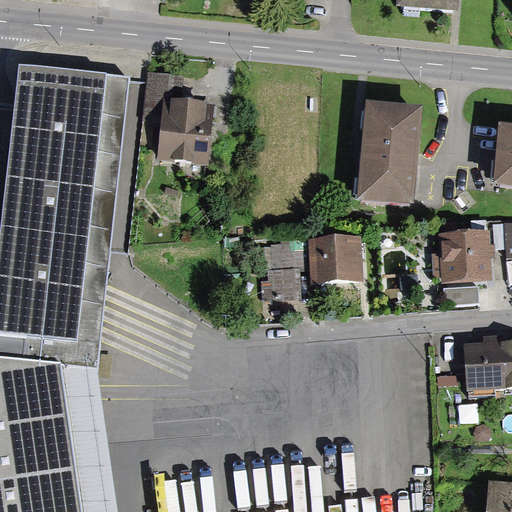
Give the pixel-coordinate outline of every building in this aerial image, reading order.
[(85,258),(107,78),(18,67),(0,216),(0,511),(81,511),(61,368),(99,371),(102,343),(91,342),(93,327),(98,327),(99,318),(96,317),(97,309),(98,302),(103,302),(104,292),(99,291),(101,276),(103,260),(85,258)] [(180,76),(149,73),(144,110),(166,113),(161,158),(206,163),(213,102),(178,98),(180,76)] [(408,205),(417,112),(365,107),(356,199),(408,205)] [(511,184),(511,131),(501,130),(496,183),(511,184)] [(484,233),(446,233),(446,274),(485,275),(485,255),(495,255),(495,248),(484,248),(484,233)] [(294,266),(308,266),(307,239),(275,239),(276,279),(264,280),(264,297),(294,296),(294,266)] [(358,279),(358,239),(316,239),(317,280),(358,279)] [(511,383),(511,343),(465,347),(468,379),(491,377),(491,385),(511,383)] [(490,511),(511,511),(511,488),(492,487),(490,511)]
